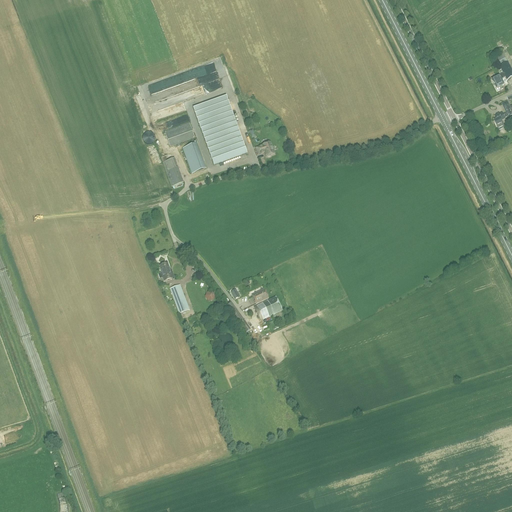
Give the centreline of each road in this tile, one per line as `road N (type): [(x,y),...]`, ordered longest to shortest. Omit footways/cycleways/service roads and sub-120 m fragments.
road 1 (unclassified): [(251,324),(175,239),(167,203),(213,180),(384,149),(442,116)]
road 2 (primary): [(511,255),(442,116)]
road 3 (primary): [(442,116),(382,0)]
road 4 (unclassified): [(511,232),(454,118)]
road 5 (unclassified): [(450,111),(394,0)]
